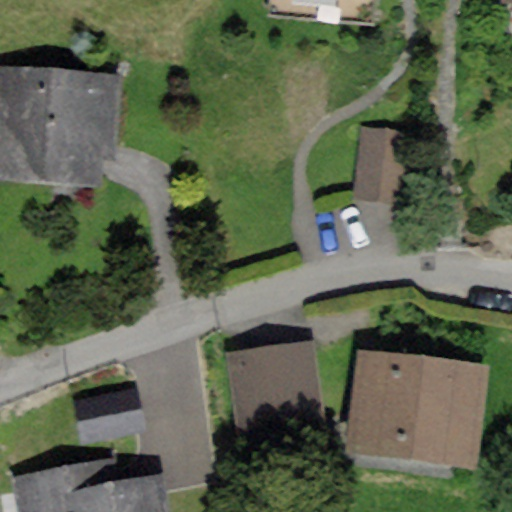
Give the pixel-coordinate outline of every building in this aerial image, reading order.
[(125,76),(0,65),(0,175),(101,183),(104,151),(119,152),(125,76)] [(406,134),(364,133),(362,194),(404,195),(406,134)] [(326,429),(316,345),(235,354),(245,439),(326,429)] [(483,370),(366,353),(352,443),(469,460),(483,370)] [(81,434),(145,426),(140,382),(76,389),(81,434)] [(114,461),(21,479),(27,511),(171,511),(165,482),(120,491),(114,461)]
